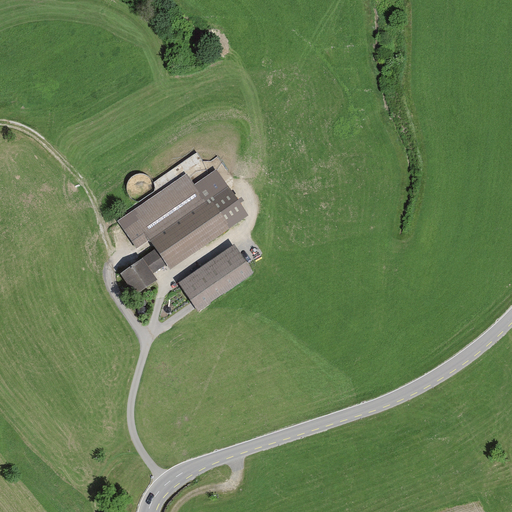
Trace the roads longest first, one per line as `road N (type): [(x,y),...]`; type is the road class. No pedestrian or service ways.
road 1 (tertiary): [(511,316),(427,382),(183,472),(147,511)]
road 2 (track): [(110,254),(86,186),(33,133),(0,120)]
